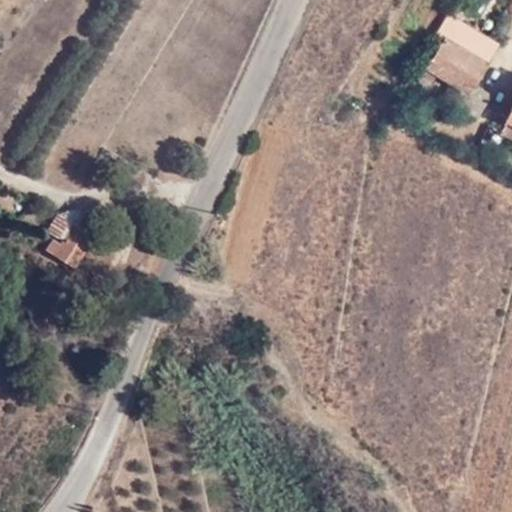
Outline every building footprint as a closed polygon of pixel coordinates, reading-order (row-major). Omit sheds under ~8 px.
[(511,0),(501,16),(510,22),(511,23),(511,0)] [(475,85),(498,44),(449,16),(439,33),(445,37),(424,75),(415,70),(397,98),(419,112),(435,85),(433,82),(438,74),(469,94),(461,109),(478,118),(488,100),(488,92),(475,85)] [(501,131),(511,137),(511,122),(507,120),(501,131)] [(51,230),(55,232),(67,240),(84,212),(77,208),(60,214),(51,230)] [(67,240),(55,232),(45,250),(75,266),(102,223),(84,212),(67,240)]
